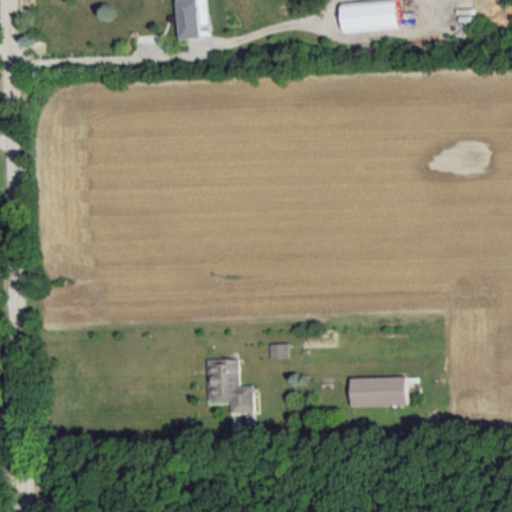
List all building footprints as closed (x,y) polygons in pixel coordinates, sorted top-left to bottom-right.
[(206,36),(205,23),(212,23),(211,0),(183,0),(185,37),(206,36)] [(404,27),(402,0),(346,0),(348,29),(404,27)] [(273,342),(273,357),(292,356),(291,341),(273,342)] [(211,400),(234,399),(235,411),(257,410),(256,384),(243,384),(242,357),(211,358),(211,400)] [(355,376),(355,404),(410,403),(410,375),(355,376)]
